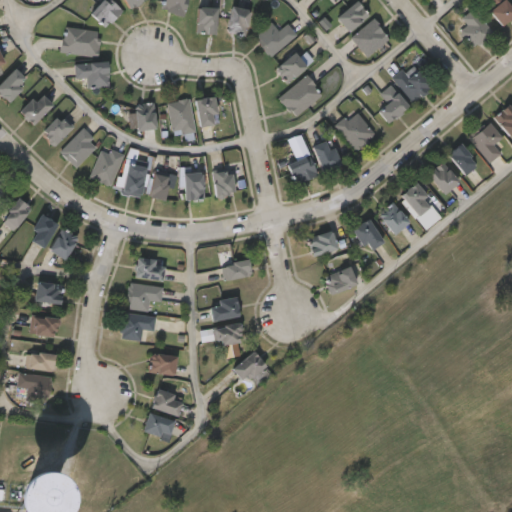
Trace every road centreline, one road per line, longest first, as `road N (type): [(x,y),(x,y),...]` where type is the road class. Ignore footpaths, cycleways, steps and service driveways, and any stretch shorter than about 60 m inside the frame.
road 1 (residential): [(511,62),(344,200),(193,233),(120,223),(68,199),(0,136)]
road 2 (residential): [(272,221),(243,77),(152,58)]
road 3 (residential): [(120,223),(100,279),(87,365),(102,394)]
road 4 (residential): [(398,0),(476,93)]
